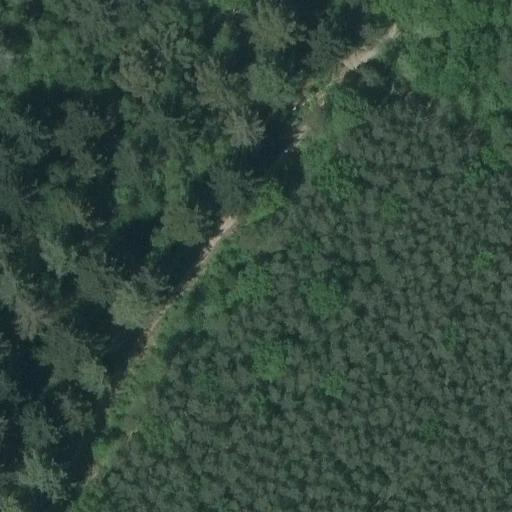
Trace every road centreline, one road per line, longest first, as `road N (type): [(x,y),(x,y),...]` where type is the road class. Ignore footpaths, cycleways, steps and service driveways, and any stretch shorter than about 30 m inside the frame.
road 1 (track): [(420,0),(176,287),(47,511)]
road 2 (track): [(275,0),(511,173)]
